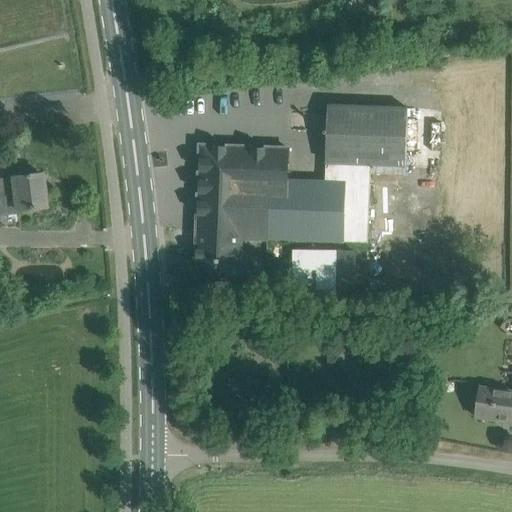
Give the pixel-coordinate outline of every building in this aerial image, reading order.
[(241,234),(241,237),(368,242),(371,174),(406,175),(408,108),(328,105),(326,180),(288,179),(289,148),(201,145),(198,232),(241,234)] [(0,215),(17,213),(17,209),(45,206),(41,174),(0,178),(0,215)] [(239,278),(241,237),(241,234),(198,232),(195,276),(239,278)] [(288,298),(288,280),(261,279),(261,297),(288,298)] [(428,340),(429,326),(416,325),(415,339),(428,340)] [(370,339),(387,338),(387,326),(370,326),(370,339)] [(511,423),(511,389),(480,385),(476,417),(511,422),(511,424),(511,423)]
